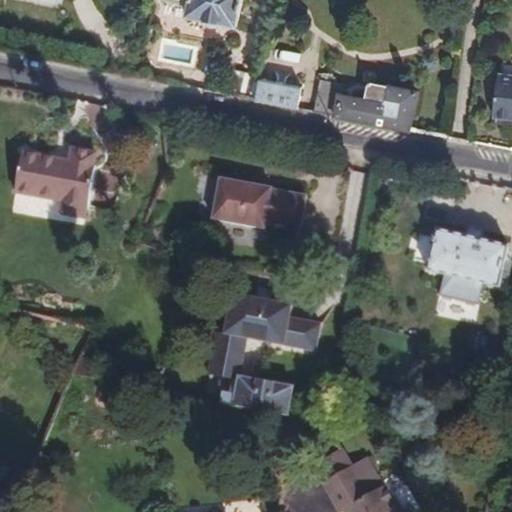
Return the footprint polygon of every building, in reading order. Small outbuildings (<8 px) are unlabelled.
[(165,0),(164,5),(189,12),(187,23),(239,37),(247,6),(222,0),(165,0)] [(511,81),(500,79),(494,121),(511,125),(511,81)] [(261,81),(256,103),(299,112),(304,91),(261,81)] [(316,115),(410,132),(418,96),(389,91),(386,105),(341,97),(342,87),(323,83),(316,115)] [(96,159),(72,153),(69,166),(24,158),(14,197),(61,205),(59,219),(83,224),(86,212),(88,212),(97,172),(94,171),(96,159)] [(271,192),(226,182),(217,226),(264,237),(266,232),(297,239),(305,201),(271,194),(271,192)] [(510,250),(438,236),(429,277),(501,291),(510,250)] [(477,321),(481,295),(440,289),(436,315),(477,321)] [(292,309),(234,298),(226,338),(248,342),(315,354),(320,327),(290,322),(292,309)] [(83,307),(73,328),(94,333),(104,307),(83,307)] [(240,379),(248,342),(226,338),(218,336),(209,377),(239,383),(240,379)] [(270,417),(290,420),(295,390),(240,379),(239,383),(233,409),(270,417)] [(364,463),(322,486),(336,511),(345,511),(395,511),(383,491),(380,492),(364,463)] [(10,492),(22,497),(32,473),(21,468),(10,492)] [(0,511),(15,511),(17,508),(4,503),(0,511)]
